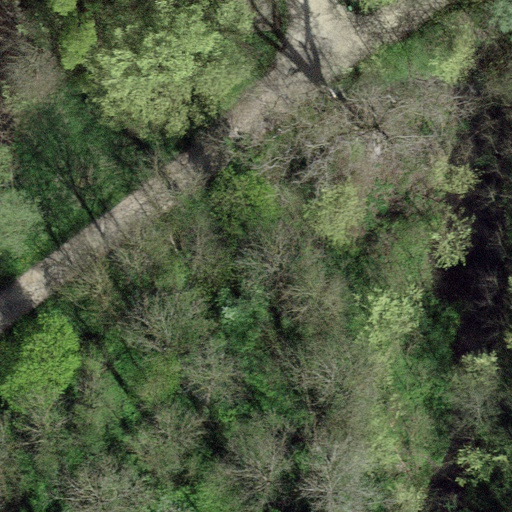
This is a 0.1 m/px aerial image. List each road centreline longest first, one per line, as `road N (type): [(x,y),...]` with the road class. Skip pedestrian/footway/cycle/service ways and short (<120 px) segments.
road 1 (track): [(320,69),(0,313)]
road 2 (track): [(426,0),(320,69)]
